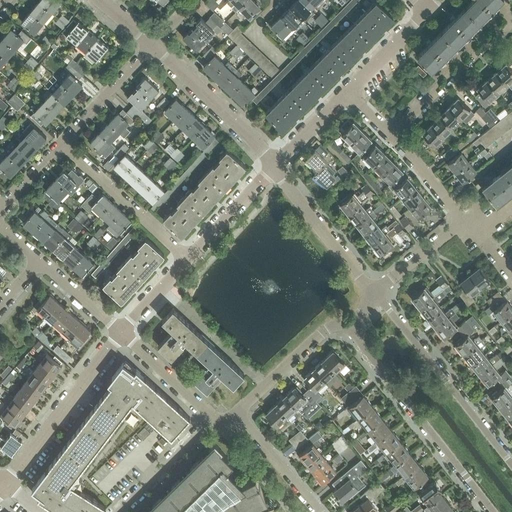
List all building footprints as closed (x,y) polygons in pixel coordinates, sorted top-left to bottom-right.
[(40,0),(39,2),(51,12),(60,2),(58,0),(40,0)] [(240,7),(246,0),(228,0),(226,2),(231,6),(235,2),(236,3),(231,8),(235,12),(240,7)] [(253,0),(246,0),(240,7),(249,17),(260,6),(253,0)] [(296,0),(290,6),(307,23),(316,13),(317,12),(318,11),(318,9),(327,0),(296,0)] [(345,14),(356,2),(353,0),(350,0),(341,10),(345,14)] [(432,70),(500,0),(472,0),(418,56),(432,70)] [(354,23),(370,40),(393,17),(376,1),(354,23)] [(43,22),(51,12),(39,2),(31,12),(43,22)] [(292,27),(301,17),(290,6),(281,15),(292,27)] [(334,25),(345,14),(341,10),(330,21),(334,25)] [(209,16),(220,26),(224,22),(214,11),(209,16)] [(34,32),(43,22),(31,12),(22,22),(34,32)] [(322,13),(319,16),(325,23),(329,19),(323,14),(322,13)] [(59,19),(66,24),(69,21),(62,15),(59,19)] [(295,30),(292,27),(281,15),(271,24),(285,39),(295,30)] [(222,28),(220,26),(209,16),(205,21),(201,17),(192,27),(205,39),(208,42),(222,28)] [(322,27),(325,23),(319,16),(315,20),(322,27)] [(63,28),(66,24),(59,19),(56,22),(63,28)] [(78,21),(77,23),(72,19),(62,32),(65,34),(76,44),(88,29),(78,21)] [(323,36),(334,25),(330,21),(319,32),(323,36)] [(233,38),(240,31),(243,28),(238,23),(228,34),(233,38)] [(349,61),(370,40),(354,23),(332,45),(349,61)] [(196,49),(205,39),(192,27),(183,37),(196,49)] [(2,38),(15,49),(22,39),(26,42),(30,38),(21,30),(18,34),(11,28),(2,38)] [(86,52),(98,37),(88,29),(76,44),(86,52)] [(240,31),(233,38),(271,75),(279,68),(240,31)] [(300,34),(307,42),(310,38),(303,31),(300,34)] [(312,47),(323,36),(319,32),(308,43),(312,47)] [(303,45),(307,42),(300,34),(296,38),(303,45)] [(45,35),(40,41),(47,47),(52,41),(45,35)] [(98,37),(86,52),(96,60),(108,46),(98,37)] [(0,53),(6,59),(15,49),(2,38),(0,40),(0,53)] [(301,58),(312,47),(308,43),(297,54),(301,58)] [(233,54),(240,47),(236,45),(230,52),(233,54)] [(326,84),(349,61),(332,45),(310,67),(326,84)] [(203,55),(207,59),(216,50),(211,46),(203,55)] [(240,47),(233,54),(237,58),(243,51),(240,47)] [(213,75),(224,63),(215,54),(203,66),(213,75)] [(290,69),(301,58),(297,54),(286,66),(290,69)] [(28,60),(36,66),(38,63),(31,56),(28,60)] [(73,67),(77,63),(72,59),(68,63),(73,67)] [(35,67),(36,66),(28,60),(27,60),(24,65),(31,71),(35,67)] [(252,73),(259,65),(255,62),(248,69),(252,73)] [(82,75),(73,67),(68,63),(64,68),(70,73),(61,82),(73,93),(82,84),(78,79),(82,75)] [(73,67),(82,75),(86,70),(77,63),(73,67)] [(222,84),(233,72),(224,63),(213,75),(222,84)] [(511,87),(511,70),(506,63),(496,72),(508,85),(511,88),(511,87)] [(259,65),(252,73),(256,76),(262,69),(259,65)] [(418,65),(414,68),(423,77),(426,73),(418,65)] [(279,80),(290,69),(286,66),(275,76),(279,80)] [(326,84),(310,67),(288,89),(305,105),(326,84)] [(243,81),(238,77),(242,73),(237,69),(234,73),(233,72),(222,84),(232,93),(243,81)] [(32,72),(39,79),(42,76),(35,70),(32,72)] [(38,80),(39,79),(32,72),(31,73),(28,77),(34,84),(38,80)] [(498,93),(508,85),(496,72),(487,80),(498,93)] [(11,80),(18,86),(21,83),(14,76),(11,80)] [(268,92),(279,80),(275,76),(264,88),(268,92)] [(136,86),(150,99),(159,89),(145,77),(136,86)] [(61,82),(61,83),(56,79),(47,88),(52,92),(64,103),(73,93),(61,82)] [(18,87),(18,86),(11,80),(10,81),(7,85),(14,91),(18,87)] [(489,101),(498,93),(487,80),(477,88),(489,101)] [(254,86),(251,89),(243,81),(232,93),(242,102),(245,98),(247,100),(258,89),(254,86)] [(141,108),(150,99),(136,86),(127,96),(135,103),(130,107),(139,115),(144,120),(141,123),(144,127),(151,120),(143,112),(141,109),(141,108)] [(256,103),(268,92),(264,88),(252,100),(256,103)] [(282,128),(305,105),(288,89),(266,112),(282,128)] [(12,96),(21,105),(25,101),(16,92),(12,96)] [(55,112),(64,103),(52,92),(43,101),(55,112)] [(16,109),(21,105),(12,96),(8,101),(16,109)] [(161,110),(161,109),(169,101),(165,97),(156,106),(161,110)] [(174,119),(186,107),(176,98),(165,110),(174,119)] [(449,107),(461,119),(470,110),(458,98),(449,107)] [(46,122),(55,112),(43,101),(34,111),(46,122)] [(131,124),(139,115),(130,107),(126,112),(122,108),(109,122),(119,132),(124,137),(130,130),(125,125),(128,122),(131,124)] [(184,128),(195,116),(186,107),(174,119),(184,128)] [(453,128),(461,119),(449,107),(440,116),(453,128)] [(486,112),(494,122),(499,118),(491,108),(486,112)] [(511,126),(511,110),(478,138),(481,141),(486,147),(511,126)] [(489,126),(494,122),(486,112),(481,116),(489,126)] [(0,130),(0,131),(9,121),(2,115),(0,118),(0,130)] [(194,137),(205,125),(195,116),(184,128),(194,137)] [(444,137),(453,128),(440,116),(432,124),(444,137)] [(341,134),(350,143),(362,131),(353,122),(352,123),(348,119),(341,126),(345,130),(341,134)] [(119,132),(109,122),(100,132),(110,141),(119,132)] [(35,125),(34,126),(31,123),(22,132),(22,133),(23,133),(25,135),(37,147),(47,137),(35,125)] [(435,146),(444,137),(432,124),(423,134),(435,146)] [(199,150),(203,146),(214,134),(205,125),(194,137),(199,142),(195,146),(199,150)] [(154,140),(161,133),(158,130),(151,137),(154,140)] [(361,150),(370,141),(371,140),(362,131),(350,143),(359,152),(361,150)] [(101,151),(110,141),(100,132),(90,142),(91,142),(90,145),(94,147),(95,146),(101,151)] [(465,140),(467,143),(477,135),(474,132),(465,140)] [(37,147),(25,135),(23,133),(22,133),(19,137),(21,140),(16,145),(28,156),(37,147)] [(161,133),(154,140),(158,144),(164,137),(161,133)] [(204,149),(209,153),(219,142),(215,138),(204,149)] [(147,150),(154,143),(150,139),(143,146),(147,150)] [(458,151),(467,143),(465,140),(455,148),(458,151)] [(16,145),(12,141),(3,151),(7,155),(8,154),(20,165),(28,156),(16,145)] [(372,165),(385,153),(375,144),(374,145),(370,141),(361,150),(365,154),(363,156),(372,165)] [(340,153),(343,150),(333,142),(331,144),(340,153)] [(154,143),(147,150),(151,153),(157,146),(154,143)] [(128,148),(128,147),(124,144),(119,149),(122,153),(123,153),(128,148)] [(458,151),(455,148),(453,146),(443,154),(447,159),(458,151)] [(173,158),(180,151),(177,148),(170,155),(173,158)] [(205,172),(224,189),(246,165),(227,148),(218,157),(220,159),(214,166),(212,164),(205,172)] [(123,153),(122,153),(119,149),(113,155),(118,159),(123,153)] [(197,166),(209,153),(204,149),(193,162),(197,166)] [(324,165),(327,162),(333,156),(328,151),(323,157),(315,149),(305,160),(318,171),(324,165)] [(343,150),(340,153),(349,162),(351,159),(343,150)] [(180,151),(173,158),(177,162),(184,155),(180,151)] [(456,172),(469,161),(461,151),(447,162),(456,172)] [(124,174),(135,162),(137,160),(133,157),(131,159),(125,153),(114,165),(124,174)] [(381,174),(393,162),(385,153),(372,165),(381,174)] [(10,175),(20,165),(8,154),(7,155),(0,162),(0,170),(1,172),(4,170),(10,175)] [(113,155),(108,161),(112,165),(118,159),(113,155)] [(166,167),(173,160),(170,157),(163,164),(166,167)] [(173,160),(166,167),(170,171),(177,164),(173,160)] [(464,182),(477,171),(469,161),(456,172),(464,182)] [(134,183),(145,171),(135,162),(124,174),(134,183)] [(188,176),(197,166),(193,162),(184,172),(188,176)] [(392,182),(401,172),(403,171),(393,162),(381,174),(390,183),(392,182)] [(342,177),(348,171),(339,163),(335,166),(342,177)] [(336,176),(324,165),(318,171),(313,175),(326,186),(332,180),(335,183),(340,177),(338,174),(336,176)] [(511,168),(510,165),(483,187),(497,204),(508,195),(509,196),(511,193),(511,168)] [(64,169),(55,179),(67,191),(74,183),(77,186),(84,179),(80,174),(74,179),(64,169)] [(143,192),(154,180),(145,171),(134,183),(143,192)] [(177,188),(188,176),(184,172),(173,184),(177,188)] [(203,211),(224,189),(205,172),(197,180),(199,182),(193,189),(191,187),(184,195),(203,211)] [(370,183),(373,181),(366,172),(363,174),(370,183)] [(402,198),(415,187),(407,177),(406,177),(401,172),(392,182),(396,185),(393,188),(402,198)] [(67,191),(55,179),(46,189),(58,200),(67,191)] [(154,180),(143,192),(153,201),(164,189),(154,180)] [(373,181),(370,183),(379,194),(382,191),(373,181)] [(366,182),(361,186),(366,192),(362,195),(365,199),(374,192),(366,182)] [(166,200),(177,188),(173,184),(161,196),(166,200)] [(410,207),(423,197),(415,187),(402,198),(410,207)] [(51,207),(58,200),(46,189),(40,195),(48,202),(47,204),(51,207)] [(348,213),(361,202),(362,201),(354,191),(346,198),(346,197),(340,201),(341,202),(340,203),(348,213)] [(101,215),(113,202),(103,193),(98,198),(92,192),(86,198),(82,203),(81,204),(89,211),(93,207),(101,215)] [(77,199),(82,203),(86,198),(82,194),(77,199)] [(182,235),(203,211),(184,195),(176,203),(178,205),(171,212),(170,210),(163,218),(182,235)] [(155,212),(166,200),(161,196),(151,208),(155,212)] [(427,215),(424,212),(431,206),(423,197),(410,207),(418,217),(421,220),(427,215)] [(58,200),(51,207),(55,211),(61,204),(58,200)] [(110,223),(122,211),(113,202),(101,215),(110,223)] [(370,206),(367,209),(361,202),(348,213),(356,223),(372,209),(370,206)] [(377,215),(376,214),(385,206),(382,202),(376,206),(377,207),(373,210),(372,209),(356,223),(364,233),(377,222),(373,217),(377,215)] [(398,217),(401,214),(393,205),(390,207),(398,217)] [(34,231),(48,215),(49,214),(44,210),(43,211),(38,206),(35,210),(31,207),(25,214),(26,216),(24,219),(25,221),(24,222),(34,231)] [(77,220),(84,213),(80,210),(74,217),(77,220)] [(132,220),(122,211),(110,223),(110,224),(107,227),(116,237),(132,220)] [(84,213),(77,220),(81,224),(88,216),(84,213)] [(34,231),(44,239),(55,227),(58,224),(48,215),(34,231)] [(405,215),(400,219),(408,229),(413,225),(405,215)] [(71,229),(77,221),(73,218),(67,226),(71,229)] [(77,221),(71,229),(74,232),(75,231),(76,232),(78,230),(79,231),(83,226),(77,221)] [(393,226),(396,230),(397,229),(401,235),(406,231),(398,221),(393,226)] [(372,243),(385,232),(377,222),(364,233),(372,243)] [(123,238),(127,242),(138,230),(133,226),(123,238)] [(63,229),(60,232),(55,227),(44,239),(54,248),(65,236),(67,233),(63,229)] [(94,235),(98,239),(104,232),(100,228),(94,235)] [(387,230),(385,232),(372,243),(380,253),(381,252),(382,253),(388,249),(387,248),(395,241),(387,230)] [(67,233),(65,236),(54,248),(64,257),(75,244),(69,240),(72,237),(67,233)] [(110,247),(117,239),(113,235),(106,243),(110,247)] [(90,247),(97,239),(93,236),(86,243),(90,247)] [(124,261),(142,278),(165,253),(146,236),(124,261)] [(116,254),(127,242),(123,238),(112,250),(116,254)] [(97,239),(90,247),(94,250),(100,242),(97,239)] [(74,265),(84,253),(75,244),(64,257),(74,265)] [(106,266),(116,254),(112,250),(101,262),(106,266)] [(88,269),(93,263),(95,262),(84,253),(74,265),(84,274),(88,269)] [(122,300),(142,278),(124,261),(103,283),(122,300)] [(95,278),(106,266),(101,262),(91,274),(95,278)] [(470,273),(481,287),(491,279),(480,265),(470,273)] [(471,294),(481,287),(470,273),(460,281),(464,287),(458,291),(469,305),(475,299),(471,294)] [(442,290),(448,285),(449,285),(441,275),(436,279),(440,284),(431,291),(426,285),(418,291),(417,290),(412,294),(413,296),(411,297),(420,307),(442,290)] [(436,302),(451,289),(448,285),(442,290),(420,307),(428,317),(440,307),(436,302)] [(492,304),(503,295),(499,290),(488,299),(492,304)] [(45,315),(58,301),(49,294),(43,301),(41,298),(31,309),(34,312),(37,309),(45,315)] [(501,320),(511,310),(511,304),(507,299),(506,300),(503,295),(492,304),(495,308),(493,310),(501,320)] [(436,327),(455,312),(464,305),(460,300),(445,312),(440,307),(428,317),(436,327)] [(53,322),(66,308),(58,301),(45,315),(53,322)] [(198,352),(209,340),(173,307),(163,318),(174,329),(170,333),(158,346),(172,359),(184,345),(182,343),(185,340),(198,352)] [(61,329),(74,315),(66,308),(53,322),(61,329)] [(509,330),(511,327),(511,310),(501,320),(509,330)] [(460,332),(476,320),(472,315),(465,320),(459,326),(454,320),(459,317),(455,312),(436,327),(444,337),(445,336),(446,337),(451,333),(450,332),(456,327),(460,332)] [(69,337),(82,322),(74,315),(61,329),(69,337)] [(482,339),(479,336),(473,340),(469,334),(480,325),(476,320),(460,332),(464,337),(461,339),(460,337),(456,341),(457,342),(455,344),(463,354),(482,339)] [(92,335),(89,332),(91,330),(82,322),(69,337),(70,337),(67,340),(78,350),(92,335)] [(497,329),(494,325),(489,330),(492,334),(497,329)] [(39,338),(44,333),(41,331),(40,331),(35,327),(32,331),(39,338)] [(50,342),(51,342),(46,338),(48,336),(44,333),(39,338),(48,345),(50,342)] [(505,339),(502,335),(496,340),(499,344),(505,339)] [(484,354),(480,348),(485,344),(488,341),(485,337),(482,339),(463,354),(471,364),(484,354)] [(234,385),(244,374),(209,340),(198,352),(211,364),(208,367),(206,365),(194,378),(208,391),(223,375),(234,385)] [(68,362),(72,357),(60,347),(56,352),(68,362)] [(500,357),(504,354),(502,350),(495,356),(494,355),(489,360),(484,354),(471,364),(479,374),(500,357)] [(332,351),(323,360),(336,374),(339,371),(343,375),(349,369),(339,357),(340,356),(335,351),(334,352),(332,351)] [(40,362),(55,373),(61,364),(46,353),(40,362)] [(500,374),(496,369),(502,364),(501,364),(503,362),(500,357),(479,374),(487,384),(489,383),(490,384),(495,380),(494,379),(496,377),(500,382),(510,375),(506,370),(500,374)] [(20,369),(25,363),(21,360),(16,366),(20,369)] [(339,377),(336,374),(323,360),(313,369),(326,383),(330,386),(339,377)] [(48,381),(55,373),(40,362),(33,370),(48,381)] [(33,488),(32,489),(40,495),(48,501),(48,500),(48,501),(52,503),(51,504),(52,504),(51,506),(52,507),(60,511),(102,511),(106,506),(104,505),(104,506),(93,499),(93,498),(92,497),(92,498),(81,491),(70,484),(78,473),(79,472),(87,461),(87,462),(88,460),(96,449),(96,450),(97,448),(105,438),(106,436),(114,426),(116,424),(115,424),(123,414),(124,414),(125,412),(124,412),(132,403),(132,402),(138,408),(139,408),(148,416),(148,417),(150,418),(159,427),(161,428),(171,437),(170,437),(171,438),(190,418),(189,417),(179,408),(178,407),(168,398),(167,396),(166,397),(157,388),(157,387),(156,386),(155,387),(146,378),(146,377),(144,376),(144,377),(140,374),(141,373),(136,369),(135,372),(124,363),(123,363),(112,378),(111,377),(107,383),(111,385),(103,396),(102,397),(94,408),(93,409),(85,420),(84,421),(76,432),(74,433),(75,433),(67,444),(66,444),(65,445),(66,445),(58,456),(57,455),(56,457),(48,468),(48,467),(45,471),(45,472),(33,488)] [(7,377),(10,379),(17,372),(13,369),(7,377)] [(317,391),(326,383),(313,369),(303,378),(305,379),(304,380),(309,385),(310,384),(312,386),(307,391),(318,403),(323,398),(317,391)] [(42,390),(48,381),(33,370),(27,379),(42,390)] [(511,390),(509,393),(504,387),(511,380),(511,377),(510,375),(500,382),(504,387),(498,391),(497,391),(492,394),(493,395),(491,396),(500,407),(511,397),(511,390)] [(5,385),(10,379),(7,377),(2,382),(5,385)] [(35,398),(42,390),(27,379),(20,387),(35,398)] [(345,402),(359,390),(356,385),(353,387),(350,389),(348,392),(339,398),(344,403),(345,402)] [(285,395),(298,409),(307,419),(321,406),(318,403),(307,391),(303,395),(301,393),(302,392),(297,386),(296,388),(294,386),(285,395)] [(29,407),(35,398),(20,387),(14,396),(29,407)] [(349,407),(363,395),(359,390),(345,402),(349,407)] [(14,396),(13,397),(10,395),(4,403),(7,405),(22,416),(29,407),(14,396)] [(294,412),(298,409),(285,395),(275,404),(292,422),(298,416),(294,412)] [(358,418),(372,406),(363,395),(349,407),(337,416),(339,418),(346,412),(347,414),(350,415),(353,412),(358,418)] [(511,412),(511,397),(500,407),(507,417),(511,412)] [(282,431),(292,422),(275,404),(265,414),(266,415),(265,416),(270,421),(271,420),(282,431)] [(16,425),(22,416),(7,405),(1,413),(3,415),(1,418),(8,424),(10,421),(16,425)] [(367,429),(382,418),(372,406),(358,418),(341,431),(344,434),(356,425),(358,427),(362,423),(367,429)] [(377,441),(391,429),(382,418),(367,429),(377,441)] [(6,438),(0,433),(0,445),(12,455),(23,441),(18,438),(22,433),(15,428),(12,431),(6,438)] [(144,428),(138,434),(143,440),(150,433),(144,428)] [(386,452),(400,441),(391,429),(377,441),(386,452)] [(293,444),(304,435),(300,431),(298,433),(289,440),(293,444)] [(306,463),(320,452),(316,447),(320,444),(317,440),(322,436),(318,431),(308,439),(297,448),(300,452),(298,454),(306,463)] [(308,439),(304,435),(293,444),(297,448),(308,439)] [(336,439),(344,448),(349,444),(341,435),(336,439)] [(339,452),(344,448),(336,439),(331,443),(339,452)] [(395,464),(409,453),(400,441),(386,452),(395,464)] [(251,511),(268,503),(269,503),(260,485),(259,484),(256,477),(242,484),(231,472),(227,469),(233,463),(221,450),(221,449),(216,444),(195,464),(145,511),(251,511)] [(314,473),(328,461),(320,452),(306,463),(314,473)] [(404,475),(418,464),(409,453),(395,464),(379,477),(381,481),(389,475),(390,476),(399,469),(404,475)] [(375,465),(380,461),(385,457),(383,455),(373,462),(375,465)] [(332,483),(336,488),(333,491),(342,502),(348,497),(350,498),(366,485),(359,477),(359,476),(369,468),(361,459),(351,467),(350,467),(332,483)] [(328,461),(314,473),(322,482),(336,471),(328,461)] [(418,464),(404,475),(414,487),(428,476),(418,464)] [(373,511),(374,511),(373,511),(380,511),(372,501),(375,499),(374,497),(385,488),(379,481),(370,489),(369,488),(360,497),(363,501),(351,511),(350,511),(373,511)] [(428,505),(442,494),(440,491),(442,489),(435,481),(419,493),(428,505)] [(433,511),(443,511),(451,506),(442,494),(428,505),(433,511)] [(392,511),(400,506),(396,500),(386,508),(388,511),(392,511)]
